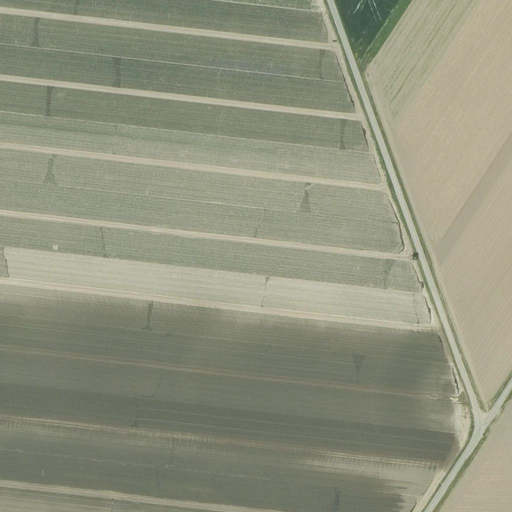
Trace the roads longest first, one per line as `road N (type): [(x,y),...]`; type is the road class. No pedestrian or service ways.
road 1 (track): [(484,430),(331,0)]
road 2 (track): [(511,388),(430,511)]
